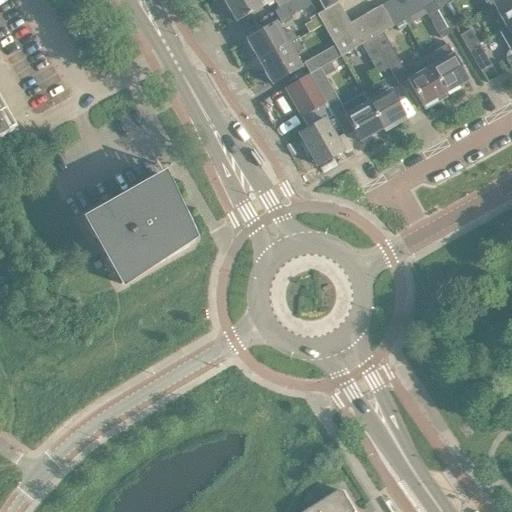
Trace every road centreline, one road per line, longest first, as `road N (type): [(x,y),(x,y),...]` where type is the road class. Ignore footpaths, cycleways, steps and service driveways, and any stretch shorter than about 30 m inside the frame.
road 1 (residential): [(13,511),(60,450),(97,421),(261,324)]
road 2 (secondary): [(283,246),(142,0)]
road 3 (secondary): [(442,511),(337,342)]
road 4 (residential): [(423,231),(396,183),(511,119)]
